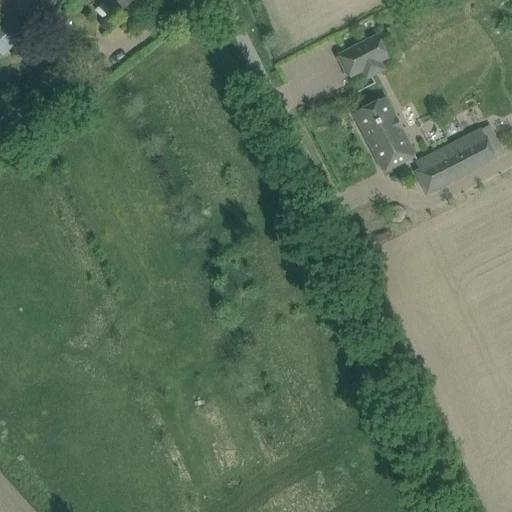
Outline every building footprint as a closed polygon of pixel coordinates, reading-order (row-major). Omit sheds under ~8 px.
[(16,0),(0,15),(0,17),(21,41),(38,25),(31,18),(49,0),(16,0)] [(101,0),(115,15),(132,0),(101,0)] [(379,62),(388,58),(376,36),(337,55),(349,78),(361,72),(365,80),(384,71),(379,62)] [(414,155),(384,97),(352,114),(382,172),(414,155)] [(12,124),(0,132),(0,145),(18,132),(12,124)] [(426,194),(495,158),(481,130),(453,144),(457,151),(415,172),(426,194)]
